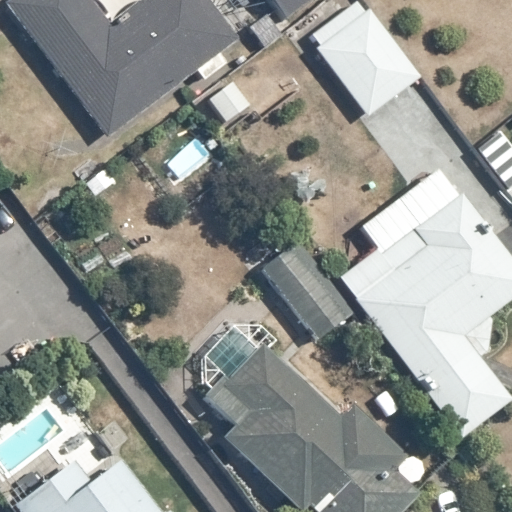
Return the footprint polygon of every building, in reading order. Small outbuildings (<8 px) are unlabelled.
[(204,0),(6,0),(3,3),(107,138),(193,72),(198,77),(239,45),(204,0)] [(311,0),(268,0),(284,21),(311,0)] [(419,80),(361,0),(359,0),(308,38),(366,118),(419,80)] [(246,113),(256,128),(301,96),(270,51),(204,98),(225,127),(246,113)] [(505,212),(425,109),(375,147),(407,190),(348,236),(365,258),(338,279),(460,438),(509,401),(461,339),(511,299),(511,269),(481,230),(505,212)] [(348,314),(293,244),(256,273),(312,343),(348,314)] [(336,417),(263,341),(204,397),(232,426),(223,435),(296,511),(306,511),(308,511),(402,511),(423,492),(399,466),(405,460),(351,403),(336,417)] [(102,469),(87,450),(14,507),(18,511),(165,511),(121,455),(102,469)]
